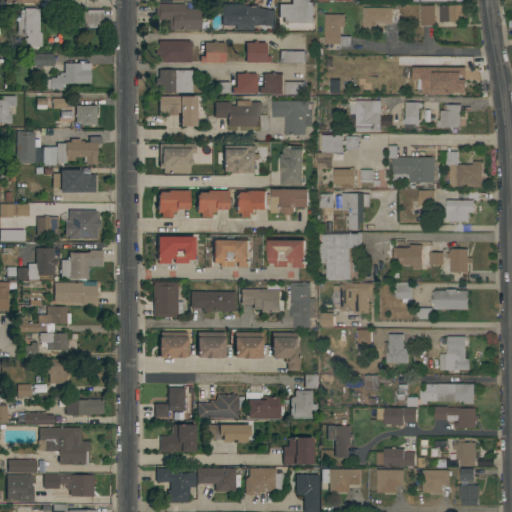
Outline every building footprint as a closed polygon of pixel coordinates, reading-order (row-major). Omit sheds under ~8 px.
[(282,28),(282,17),(277,17),(277,4),(290,4),(290,0),(309,0),(309,2),(313,2),(313,28),(282,28)] [(464,5),(464,10),(468,9),(468,17),(464,17),(464,22),(440,22),(440,21),(435,21),(435,25),(421,25),(421,5),(425,5),(425,3),(434,3),(434,5),(435,5),(435,10),(438,10),(438,13),(440,13),(440,5),(464,5)] [(167,30),(168,20),(155,20),(155,4),(184,4),(184,9),(200,9),(200,30),(167,30)] [(252,25),(252,30),(235,30),(235,26),(221,26),(221,14),(215,14),(215,5),(244,5),(257,5),(257,8),(273,11),(271,25),(252,25)] [(20,21),(20,20),(20,18),(19,18),(19,14),(23,14),(24,8),(39,9),(38,33),(41,33),(40,47),(23,47),(23,38),(26,38),(26,36),(23,36),(23,34),(16,34),(17,22),(20,21)] [(385,24),(375,24),(375,28),(363,28),(363,8),(392,8),(391,24),(385,24)] [(102,10),(102,28),(77,28),(77,10),(102,10)] [(324,15),(344,15),(345,26),(340,27),(340,36),(349,36),(349,46),(339,46),(339,44),(324,44),(324,15)] [(157,63),(157,55),(154,55),(154,48),(157,48),(157,41),(190,41),(190,63),(157,63)] [(199,63),(199,56),(203,56),(203,43),(212,43),(212,41),(216,41),(216,43),(224,43),(224,62),(199,63)] [(244,63),(245,43),(252,43),(252,41),(256,41),(256,43),(265,43),(265,56),(270,57),(270,63),(244,63)] [(303,51),(303,53),(307,53),(306,61),(303,61),(303,63),(279,63),(279,51),(303,51)] [(53,53),(53,66),(41,66),(41,69),(36,69),(36,66),(29,66),(29,54),(53,53)] [(89,63),(89,83),(61,83),(61,90),(50,90),(50,89),(45,89),(45,80),(50,80),(50,78),(55,78),(55,75),(59,75),(59,73),(64,73),(63,64),(89,63)] [(413,69),(413,80),(423,80),(423,96),(467,95),(467,81),(463,81),(462,68),(413,69)] [(158,93),(158,85),(154,85),(154,78),(158,78),(158,70),(191,70),(191,93),(158,93)] [(231,94),(231,87),(235,87),(235,74),(243,74),(243,72),(247,72),(247,74),(256,74),(256,94),(231,94)] [(258,94),(258,87),(262,87),(262,74),(283,74),(283,94),(258,94)] [(330,94),(339,94),(339,81),(330,81),(330,94)] [(229,93),(216,94),(216,83),(229,82),(229,93)] [(303,82),(303,94),(285,94),(285,82),(303,82)] [(15,96),(14,106),(9,106),(9,110),(7,110),(7,113),(10,113),(10,124),(0,123),(0,100),(1,100),(1,96),(15,96)] [(196,126),(180,126),(180,113),(158,113),(158,97),(196,97),(196,126)] [(68,110),(69,100),(51,100),(51,109),(68,110)] [(226,126),(226,118),(214,118),(214,102),(229,102),(229,106),(235,106),(235,101),(249,101),(249,102),(261,102),(261,127),(226,126)] [(308,101),(308,103),(313,103),(313,110),(312,110),(312,126),(305,126),(305,135),(284,135),(284,117),(272,117),(272,101),(308,101)] [(379,132),(354,132),(354,115),(348,114),(348,106),(354,106),(354,101),(379,101),(379,132)] [(418,124),(403,124),(403,119),(405,119),(405,102),(419,102),(419,103),(422,103),(422,108),(419,108),(418,124)] [(436,128),(436,121),(440,121),(440,111),(446,111),(446,105),(460,105),(460,111),(460,128),(436,128)] [(95,106),(95,125),(80,126),(80,123),(75,123),(74,106),(95,106)] [(380,127),(380,117),(390,116),(391,127),(380,127)] [(15,131),(33,132),(33,140),(38,140),(38,147),(33,147),(33,163),(15,163),(15,131)] [(342,135),(342,153),(332,153),(332,169),(317,169),(317,153),(321,153),(321,135),(342,135)] [(81,139),(81,142),(88,142),(88,137),(100,137),(100,143),(96,143),(96,165),(85,165),(85,162),(82,162),(82,157),(74,157),(74,161),(65,161),(65,163),(56,163),(56,166),(42,166),(42,147),(55,148),(55,143),(64,143),(64,139),(81,139)] [(345,137),(358,137),(358,149),(345,149),(345,137)] [(194,144),(194,153),(190,153),(190,159),(191,160),(191,164),(189,166),(189,173),(162,173),(162,169),(158,169),(158,144),(194,144)] [(255,146),(255,174),(229,173),(229,172),(222,172),(223,146),(255,146)] [(284,147),(284,146),(303,147),(302,185),(280,184),(281,165),(280,165),(280,154),(283,154),(283,149),(284,147)] [(434,157),(434,182),(409,182),(409,181),(393,181),(393,157),(388,157),(388,146),(397,146),(397,157),(434,157)] [(482,187),(455,187),(455,189),(450,189),(450,186),(449,186),(449,165),(445,165),(445,152),(458,152),(458,165),(473,165),(473,161),(482,161),(482,187)] [(350,169),(350,168),(354,168),(355,186),(350,186),(350,184),(334,184),(334,169),(350,169)] [(81,170),(81,175),(94,175),(94,192),(59,193),(59,188),(51,189),(51,174),(59,174),(59,170),(81,170)] [(360,170),(372,170),(372,182),(360,182),(360,170)] [(291,215),(284,215),(280,212),(280,213),(271,213),(271,189),(308,189),(307,207),(294,207),(294,212),(291,215)] [(435,190),(435,205),(418,206),(418,190),(435,190)] [(188,191),(188,209),(175,209),(175,213),(171,213),(171,217),(160,217),(160,212),(156,212),(157,195),(158,195),(158,193),(167,193),(167,191),(188,191)] [(227,191),(227,210),(214,210),(214,213),(211,213),(211,217),(200,217),(200,213),(196,213),(196,195),(197,195),(197,193),(206,193),(206,191),(227,191)] [(266,191),(266,210),(254,210),(254,213),(250,213),(250,217),(240,217),(240,213),(235,213),(235,195),(237,195),(237,193),(246,193),(246,191),(266,191)] [(341,193),(363,193),(363,194),(369,194),(369,207),(363,207),(363,223),(360,223),(360,230),(348,230),(348,220),(346,220),(346,216),(348,216),(348,211),(341,211),(341,193)] [(319,194),(332,194),(333,208),(319,208),(319,194)] [(473,200),(473,212),(468,212),(468,221),(444,221),(444,218),(445,218),(445,201),(446,201),(446,200),(473,200)] [(0,204),(11,204),(11,218),(0,217),(0,204)] [(27,204),(27,205),(29,205),(29,215),(27,215),(27,216),(15,216),(15,204),(27,204)] [(95,211),(95,219),(98,219),(98,229),(95,229),(95,239),(67,239),(67,236),(63,236),(63,222),(67,222),(67,210),(95,211)] [(57,226),(56,226),(55,236),(35,236),(35,217),(58,217),(57,226)] [(0,242),(23,243),(23,231),(0,231),(0,242)] [(358,234),(357,232),(361,232),(361,248),(352,248),(352,263),(350,264),(350,279),(326,279),(325,263),(320,263),(320,244),(322,244),(322,235),(358,234)] [(193,237),(193,260),(187,260),(187,263),(173,263),(173,259),(169,259),(169,264),(156,264),(156,237),(193,237)] [(225,240),(225,237),(232,237),(232,240),(249,240),(249,251),(250,251),(250,252),(251,253),(251,255),(250,257),(249,257),(249,267),(236,267),(236,262),(232,262),(232,267),(219,267),(219,263),(212,263),(212,240),(225,240)] [(304,240),(305,251),(306,254),(306,255),(306,257),(304,257),(305,267),(292,267),(292,262),(288,262),(288,267),(274,267),(274,263),(268,263),(268,240),(304,240)] [(422,245),(422,269),(412,269),(412,265),(398,265),(398,258),(393,258),(393,248),(410,248),(410,245),(422,245)] [(34,248),(53,248),(53,258),(55,258),(55,266),(53,266),(53,275),(37,275),(37,280),(15,280),(15,268),(27,268),(27,272),(35,272),(34,248)] [(468,258),(472,258),(472,262),(468,263),(468,272),(450,272),(450,258),(447,259),(447,253),(448,253),(448,250),(450,250),(450,249),(468,249),(468,258)] [(87,279),(85,279),(85,281),(77,281),(77,279),(72,279),(72,280),(69,280),(69,279),(60,279),(60,260),(66,260),(66,257),(68,257),(68,252),(88,253),(88,250),(101,250),(101,267),(87,267),(87,279)] [(443,265),(430,265),(430,253),(443,253),(443,265)] [(0,282),(15,283),(15,289),(8,289),(8,292),(6,292),(6,310),(0,310),(0,282)] [(176,302),(181,302),(181,314),(177,314),(177,317),(152,317),(152,282),(177,282),(176,302)] [(412,282),(412,299),(397,299),(397,297),(393,297),(393,282),(412,282)] [(81,283),(81,286),(96,286),(96,305),(80,305),(80,303),(60,303),(60,302),(52,302),(53,283),(81,283)] [(310,328),(293,328),(293,317),(289,316),(289,309),(290,309),(290,296),(289,296),(289,288),(290,288),(290,283),(310,283),(310,328)] [(339,284),(372,283),(373,301),(368,301),(368,303),(369,304),(369,308),(368,309),(368,313),(353,313),(353,311),(340,311),(339,284)] [(267,289),(267,284),(279,284),(279,289),(280,289),(280,292),(281,292),(281,296),(280,296),(280,300),(283,300),(283,311),(280,311),(280,313),(260,313),(260,310),(252,310),(252,305),(240,305),(240,289),(267,289)] [(446,290),(446,289),(456,289),(456,291),(468,291),(468,309),(434,309),(434,303),(432,303),(432,292),(434,292),(434,290),(446,290)] [(201,312),(201,308),(194,308),(194,292),(235,292),(235,312),(201,312)] [(45,315),(45,307),(66,307),(66,314),(69,314),(69,324),(53,324),(53,332),(45,332),(45,331),(38,331),(38,332),(17,332),(17,317),(23,317),(23,321),(26,321),(26,323),(37,323),(37,315),(45,315)] [(416,308),(431,308),(431,319),(417,319),(416,308)] [(333,313),(333,327),(320,327),(320,313),(333,313)] [(371,330),(371,344),(357,344),(357,330),(371,330)] [(186,332),(186,358),(158,358),(158,338),(159,338),(159,332),(186,332)] [(223,332),(223,358),(196,358),(196,332),(223,332)] [(66,333),(66,340),(67,340),(67,346),(65,346),(65,351),(45,350),(45,344),(43,344),(43,342),(38,342),(38,333),(66,333)] [(261,333),(261,358),(233,358),(233,333),(261,333)] [(298,333),(298,370),(286,370),(286,364),(284,364),(284,358),(282,358),(282,359),(274,359),(274,358),(271,358),(271,333),(298,333)] [(403,348),(408,348),(408,363),(386,363),(386,353),(389,353),(389,347),(387,347),(387,345),(389,345),(389,334),(403,334),(403,348)] [(447,350),(447,344),(443,344),(443,338),(447,338),(447,336),(465,336),(465,359),(469,359),(469,370),(440,370),(440,354),(446,354),(447,350)] [(37,358),(24,358),(23,346),(29,346),(29,343),(37,343),(37,358)] [(48,373),(38,373),(38,359),(66,359),(66,366),(69,366),(69,377),(66,377),(66,384),(48,384),(48,373)] [(317,375),(318,389),(303,389),(303,375),(317,375)] [(364,376),(391,375),(391,382),(377,382),(377,388),(364,388),(364,376)] [(29,384),(29,397),(16,397),(16,389),(11,389),(11,385),(16,385),(29,384)] [(474,404),(461,404),(461,401),(426,401),(426,404),(418,404),(418,407),(406,407),(406,405),(397,405),(397,403),(394,403),(394,395),(397,395),(397,392),(398,392),(398,384),(409,384),(409,386),(407,386),(407,397),(420,397),(420,384),(474,384),(474,404)] [(183,411),(167,411),(167,417),(153,417),(153,404),(167,404),(167,388),(183,388),(183,411)] [(311,404),(316,404),(316,414),(311,414),(311,419),(289,419),(289,398),(291,398),(291,397),(293,397),(293,390),(311,391),(311,404)] [(279,419),(246,419),(246,402),(244,402),(244,393),(261,392),(261,397),(279,397),(279,419)] [(196,418),(196,403),(208,403),(208,400),(215,400),(215,398),(216,398),(216,395),(229,395),(229,394),(233,394),(233,395),(236,395),(236,397),(242,397),(242,408),(236,408),(236,418),(196,418)] [(101,400),(102,414),(90,414),(90,415),(64,415),(64,400),(101,400)] [(475,415),(478,415),(478,421),(475,421),(476,428),(455,429),(455,422),(458,422),(458,419),(457,419),(457,420),(434,420),(434,406),(447,406),(447,408),(459,408),(475,408),(475,415)] [(416,409),(415,422),(403,422),(403,425),(396,425),(396,427),(391,427),(391,425),(383,424),(384,408),(416,409)] [(23,424),(23,413),(45,412),(45,415),(52,415),(52,423),(23,424)] [(194,452),(159,452),(159,436),(169,436),(169,433),(171,433),(171,424),(194,424),(194,452)] [(221,443),(221,440),(206,440),(206,425),(218,425),(248,426),(248,437),(245,437),(245,443),(221,443)] [(350,434),(352,434),(352,438),(350,438),(350,446),(347,446),(348,457),(334,457),(333,440),(326,440),(326,426),(350,426),(350,434)] [(88,441),(88,452),(87,452),(87,466),(81,466),(81,464),(57,464),(57,451),(44,451),(44,450),(36,450),(36,440),(38,440),(37,428),(79,428),(79,441),(88,441)] [(312,465),(281,465),(281,447),(287,447),(287,438),(311,438),(312,465)] [(475,466),(460,466),(460,459),(456,459),(456,450),(453,450),(453,442),(458,442),(458,438),(465,438),(465,443),(475,443),(475,466)] [(392,448),(392,447),(395,447),(395,449),(404,449),(404,452),(415,452),(414,466),(383,466),(383,465),(376,465),(376,452),(384,452),(384,448),(392,448)] [(35,460),(35,473),(6,473),(6,460),(35,460)] [(188,502),(162,502),(162,493),(166,493),(166,490),(169,490),(169,483),(154,482),(155,468),(168,469),(168,473),(193,474),(193,486),(188,486),(188,502)] [(234,468),(234,474),(239,474),(239,487),(234,487),(234,492),(213,492),(213,483),(195,483),(195,468),(234,468)] [(247,476),(248,468),(275,469),(275,473),(281,474),(281,483),(279,492),(258,492),(258,495),(244,495),(244,479),(247,476)] [(474,468),(474,480),(460,480),(460,469),(474,468)] [(360,469),(360,485),(347,485),(347,492),(328,492),(328,483),(320,483),(320,469),(328,469),(360,469)] [(403,470),(403,485),(396,485),(396,493),(376,493),(377,470),(403,470)] [(449,470),(449,486),(442,486),(442,493),(423,493),(422,470),(449,470)] [(30,474),(30,477),(31,477),(31,482),(30,482),(30,486),(31,486),(31,502),(16,502),(16,500),(4,500),(4,475),(30,474)] [(92,475),(91,497),(69,497),(69,490),(65,490),(65,484),(58,484),(57,489),(42,489),(42,474),(92,475)] [(317,511),(302,511),(302,495),(294,495),(294,475),(317,475),(317,511)] [(479,498),(478,498),(478,506),(462,506),(462,499),(459,499),(459,485),(479,485),(479,498)]
